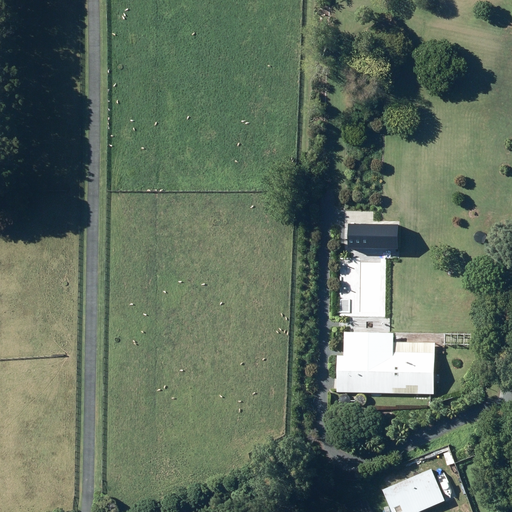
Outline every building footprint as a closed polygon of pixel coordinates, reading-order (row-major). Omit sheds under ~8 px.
[(337,259),(327,260),(328,287),(338,287),(337,259)] [(367,358),(367,349),(341,348),(341,392),(435,393),(436,343),(394,342),(394,359),(367,358)] [(443,454),(431,458),(435,468),(447,464),(443,454)] [(440,486),(439,486),(432,469),(383,489),(391,506),(392,510),(393,511),(418,511),(446,500),(440,486)] [(384,511),(375,491),(345,505),(348,511),(384,511)]
